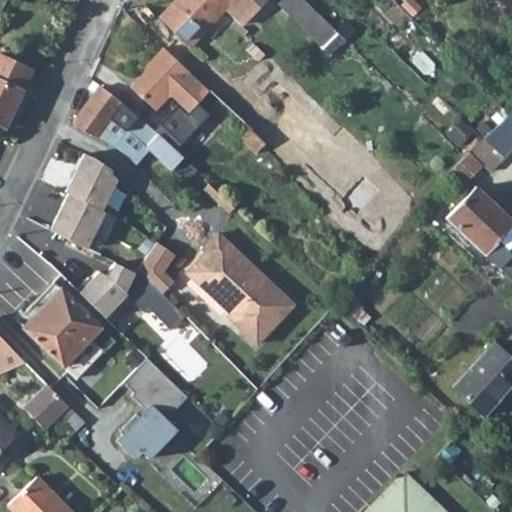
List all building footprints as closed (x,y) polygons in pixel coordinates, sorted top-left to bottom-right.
[(189,48),(190,46),(223,9),(213,0),(176,0),(159,20),(189,48)] [(213,0),(223,9),(230,0),(213,0)] [(301,0),(282,0),(279,5),(321,46),(335,32),(301,0)] [(208,91),(162,49),(151,62),(154,64),(130,91),(155,112),(167,100),(186,116),(208,91)] [(0,130),(2,132),(28,75),(0,61),(0,130)] [(223,76),(208,91),(244,124),(259,107),(223,76)] [(293,120),(307,133),(328,112),(293,78),(278,93),(299,114),(293,120)] [(142,122),(97,90),(71,127),(75,130),(95,138),(103,141),(112,148),(125,131),(147,146),(157,135),(142,122)] [(511,148),(511,117),(508,114),(469,155),(489,173),(511,148)] [(265,143),(249,128),(240,137),(257,153),(265,143)] [(157,135),(147,146),(169,166),(179,155),(157,135)] [(64,196),(101,213),(117,180),(83,155),(60,195),(64,196)] [(206,185),(204,188),(229,211),(234,206),(209,182),(206,185)] [(511,222),(475,188),(446,220),(511,281),(511,256),(511,222)] [(64,196),(48,231),(87,251),(105,215),(101,213),(64,196)] [(292,304),(217,232),(202,248),(214,259),(207,266),(202,261),(195,261),(186,271),(229,312),(226,315),(255,343),(292,304)] [(158,241),(138,267),(163,292),(174,280),(163,270),(175,254),(158,241)] [(97,272),(77,293),(104,318),(127,295),(136,273),(113,262),(105,277),(97,272)] [(13,323),(67,374),(94,346),(81,335),(91,323),(51,284),(13,323)] [(0,341),(0,375),(23,365),(0,341)] [(511,362),(493,344),(454,386),(484,416),(511,386),(511,362)] [(143,412),(113,438),(133,462),(141,456),(146,461),(176,431),(165,420),(186,398),(145,358),(120,383),(143,412)] [(48,385),(25,409),(44,429),(67,404),(48,385)] [(71,408),(64,415),(76,427),(83,420),(71,408)] [(0,454),(21,433),(0,412),(0,454)] [(73,511),(38,476),(10,505),(17,511),(73,511)] [(439,511),(403,477),(372,511),(373,511),(439,511)]
